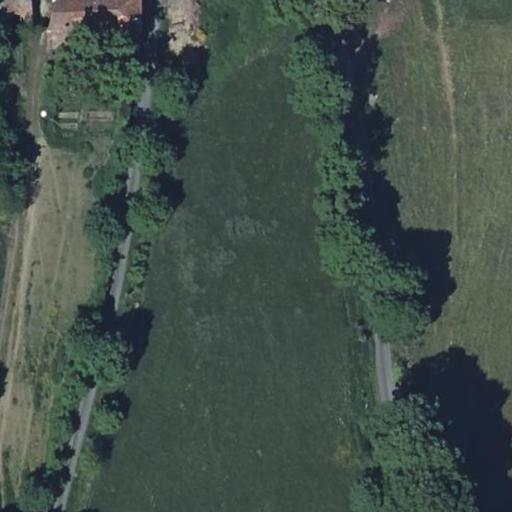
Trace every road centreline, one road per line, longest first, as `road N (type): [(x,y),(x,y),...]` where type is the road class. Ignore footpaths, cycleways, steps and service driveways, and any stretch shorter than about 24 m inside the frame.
road 1 (unclassified): [(57,511),(107,327),(153,49),(153,0)]
road 2 (unclassified): [(393,511),(371,191),(325,0)]
